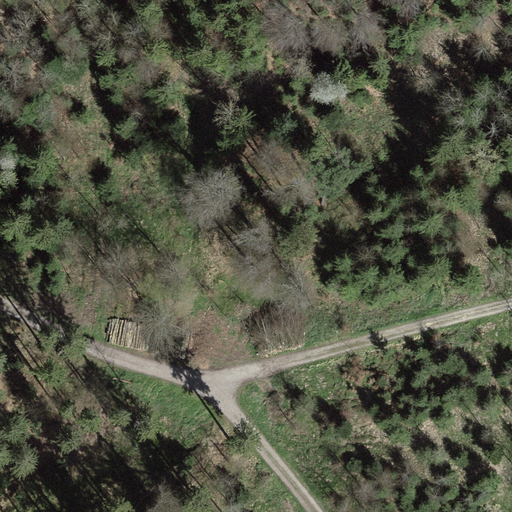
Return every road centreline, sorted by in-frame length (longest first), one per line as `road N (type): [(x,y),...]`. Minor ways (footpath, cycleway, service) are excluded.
road 1 (track): [(0,296),(84,339),(197,376),(324,511)]
road 2 (track): [(511,304),(197,376)]
